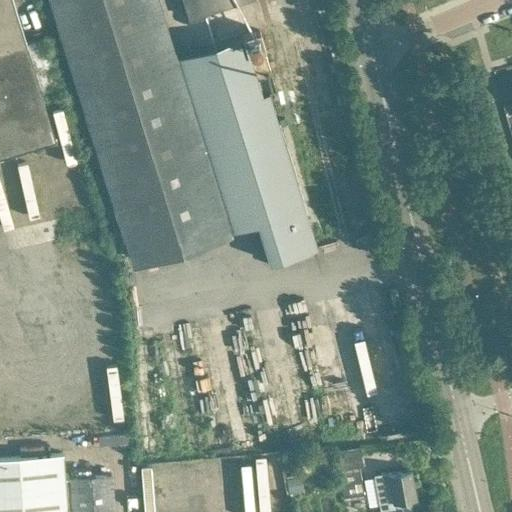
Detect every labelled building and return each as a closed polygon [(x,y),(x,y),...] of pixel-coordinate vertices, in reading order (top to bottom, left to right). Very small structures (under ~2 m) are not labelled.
[(12,0),(0,0),(0,156),(56,139),(12,0)] [(220,238),(147,0),(40,0),(121,267),(220,238)] [(167,14),(175,13),(173,0),(155,0),(157,9),(166,8),(167,14)] [(182,0),(188,17),(242,1),(241,0),(182,0)] [(316,247),(268,92),(275,89),(271,75),(267,62),(263,49),(265,48),(261,35),(259,30),(241,35),(167,58),(222,233),(257,223),(269,261),(316,247)] [(112,511),(109,472),(68,476),(68,478),(63,479),(61,452),(0,457),(0,511),(112,511)] [(339,469),(345,499),(363,496),(358,466),(339,469)] [(410,469),(375,475),(382,511),(410,511),(407,499),(415,498),(410,469)] [(298,483),(315,483),(315,471),(298,472),(298,483)]
